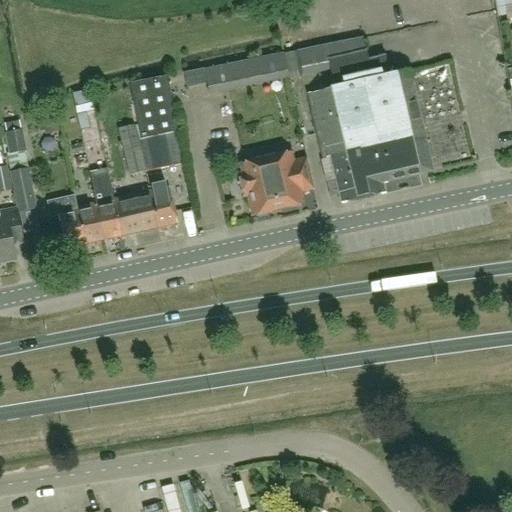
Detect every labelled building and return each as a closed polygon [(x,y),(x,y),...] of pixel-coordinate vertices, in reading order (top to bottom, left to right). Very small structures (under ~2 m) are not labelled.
[(361,38),(297,52),(302,76),(329,70),(333,89),(306,94),(320,160),(324,175),(328,181),(334,180),(337,196),(339,205),(383,195),(381,183),(394,181),(405,178),(408,178),(419,175),(430,173),(409,72),(390,76),(385,56),(368,60),(366,52),(364,53),(361,38)] [(203,70),(206,84),(208,94),(288,77),(283,54),(203,70)] [(128,85),(140,140),(146,139),(153,172),(185,165),(165,77),(128,85)] [(77,114),(95,110),(90,89),(72,94),(77,114)] [(56,113),(42,116),(46,134),(60,131),(56,113)] [(135,125),(119,129),(130,177),(145,173),(135,125)] [(8,154),(24,151),(25,151),(22,131),(5,134),(8,154)] [(74,154),(85,152),(83,144),(72,146),(74,154)] [(28,170),(24,151),(8,154),(14,191),(17,209),(35,205),(28,170)] [(243,174),(237,175),(242,197),(247,196),(251,216),(303,205),(300,192),(312,189),(306,159),(293,161),(292,153),(240,163),(243,174)] [(78,169),(89,167),(87,158),(76,160),(78,169)] [(0,168),(0,192),(12,190),(7,167),(0,168)] [(93,204),(101,241),(121,236),(113,199),(107,168),(89,172),(95,197),(94,197),(95,204),(93,204)] [(155,190),(150,192),(158,228),(176,224),(168,188),(167,188),(166,182),(154,184),(155,190)] [(158,228),(150,192),(113,199),(121,236),(158,228)] [(84,244),(77,207),(76,208),(74,196),(47,202),(50,218),(58,216),(65,248),(84,244)] [(93,204),(77,207),(84,244),(101,241),(93,204)] [(22,243),(16,209),(0,212),(0,263),(14,260),(11,245),(22,243)] [(401,419),(389,422),(392,435),(404,433),(401,419)]
